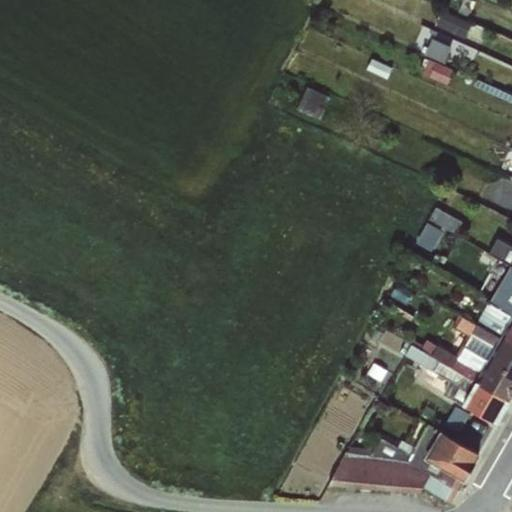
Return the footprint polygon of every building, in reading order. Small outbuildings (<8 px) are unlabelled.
[(438,205),(424,239),(439,246),(448,224),(460,229),(466,217),(438,205)] [(511,315),(511,267),(505,276),(511,279),(511,282),(501,276),(486,300),(511,315)] [(511,343),(511,315),(486,300),(480,297),(474,307),(482,312),(476,322),(511,343)] [(511,373),(511,343),(476,322),(461,314),(455,326),(471,335),(464,345),(511,373)] [(509,400),(511,394),(511,373),(464,345),(457,357),(427,339),(421,349),(509,400)] [(495,424),(509,400),(421,349),(410,343),(403,355),(449,381),(442,394),(495,424)] [(349,445),(328,484),(418,494),(424,488),(451,503),(479,453),(429,423),(412,453),(381,437),(375,447),(349,445)]
